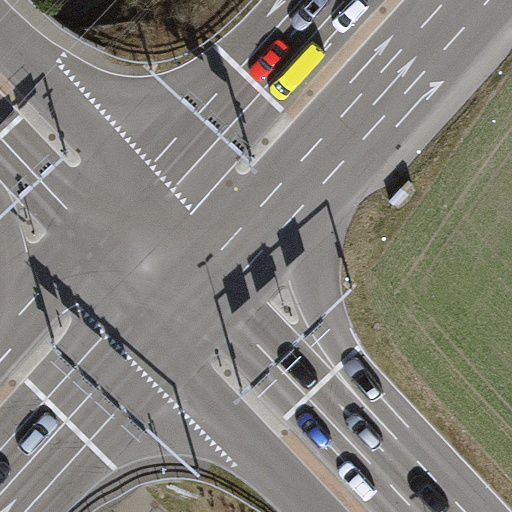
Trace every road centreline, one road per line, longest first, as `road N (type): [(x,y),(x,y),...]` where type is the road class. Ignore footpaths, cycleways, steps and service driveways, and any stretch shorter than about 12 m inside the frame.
road 1 (secondary): [(216,271),(455,0)]
road 2 (secondary): [(441,511),(216,271)]
road 3 (secondary): [(317,0),(145,196)]
road 4 (secondary): [(156,330),(315,511)]
road 5 (secondary): [(0,489),(156,330)]
road 6 (secondary): [(145,196),(0,35)]
road 7 (secondary): [(0,156),(89,255)]
road 8 (secondary): [(89,255),(0,348)]
